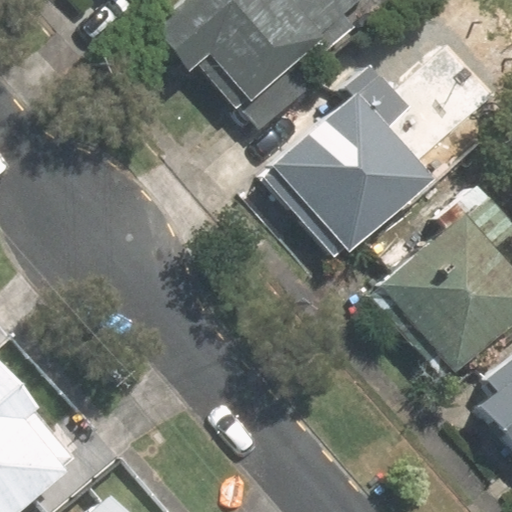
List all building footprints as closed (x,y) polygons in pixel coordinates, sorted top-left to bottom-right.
[(161,0),(148,10),(190,66),(210,50),(247,98),(335,31),(327,21),(354,0),(161,0)] [(311,205),(303,212),(344,260),(444,174),(403,126),(420,111),(371,54),(333,86),(343,98),(271,159),(311,205)] [(511,205),(485,172),(457,195),(451,187),(367,255),(454,364),(511,317),(511,263),(490,236),(511,217),(511,205)] [(40,511),(51,511),(109,462),(6,342),(0,346),(0,511),(17,511),(41,492),(51,503),(40,511)] [(511,351),(482,375),(492,387),(477,398),(511,441),(511,351)] [(136,511),(113,485),(80,511),(136,511)]
